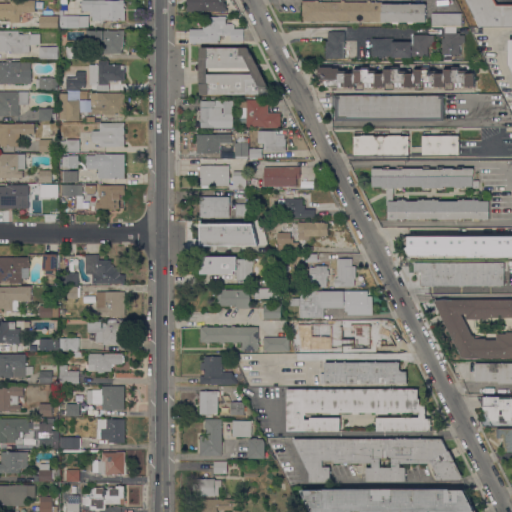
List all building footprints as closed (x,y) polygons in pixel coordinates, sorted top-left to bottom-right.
[(10,0),(35,0),(35,10),(20,10),(20,22),(10,22),(10,18),(0,18),(0,3),(10,3),(10,0)] [(106,20),(106,23),(103,23),(99,23),(99,20),(92,20),(92,16),(90,16),(90,11),(82,11),(82,0),(124,0),(124,12),(121,12),(121,20),(106,20)] [(194,10),(194,11),(187,11),(187,0),(224,0),(224,3),(226,3),(226,11),(194,10)] [(382,3),(426,3),(426,22),(416,22),(415,23),(407,23),(407,21),(398,21),(398,24),(392,23),(392,21),(302,21),(302,0),(314,1),(314,0),(318,0),(318,1),(341,1),(341,0),(344,0),(344,2),(367,2),(367,0),(370,0),(370,1),(382,1),(382,3)] [(465,0),(495,0),(497,4),(511,3),(511,27),(479,27),(465,0)] [(445,28),(445,26),(432,26),(432,13),(461,12),(461,26),(456,27),(456,28),(445,28)] [(39,27),(39,15),(59,16),(58,28),(39,27)] [(60,28),(60,15),(79,15),(89,15),(89,26),(79,26),(79,28),(60,28)] [(190,42),(190,29),(203,29),(203,25),(207,25),(207,17),(218,17),(218,16),(226,16),(226,23),(234,23),(234,28),(243,28),(243,40),(231,41),(231,35),(220,35),(220,42),(190,42)] [(456,32),(459,32),(459,35),(464,35),(465,43),(460,43),(460,54),(442,54),(442,38),(444,38),(444,32),(445,32),(445,28),(456,28),(456,32)] [(101,53),(101,52),(98,52),(98,43),(104,43),(104,40),(89,40),(89,33),(87,33),(87,30),(118,30),(118,29),(124,29),(124,36),(123,36),(123,38),(124,39),(124,43),(123,44),(123,47),(121,47),(121,53),(101,53)] [(30,52),(11,53),(11,51),(0,51),(0,31),(19,31),(19,34),(29,34),(30,52)] [(345,58),(326,58),(326,41),(328,41),(328,32),(331,32),(331,31),(344,31),(345,58)] [(411,56),(411,57),(392,57),(392,56),(372,56),(372,38),(393,38),(393,41),(411,41),(411,44),(413,44),(413,34),(428,34),(428,35),(434,35),(434,44),(429,44),(429,46),(428,46),(428,56),(411,56)] [(58,58),(39,58),(38,46),(58,46),(58,58)] [(66,58),(66,46),(79,47),(79,58),(66,58)] [(260,94),(209,94),(209,95),(200,95),(200,84),(199,84),(199,58),(200,58),(200,47),(208,47),(240,47),(248,47),(252,54),(269,87),(268,87),(271,94),(260,94)] [(122,64),(122,69),(125,69),(125,80),(112,80),(112,81),(109,81),(109,80),(109,90),(96,90),(96,84),(89,84),(89,65),(98,65),(98,60),(108,60),(108,64),(122,64)] [(0,83),(0,61),(20,61),(20,62),(30,62),(30,70),(31,70),(31,83),(0,83)] [(455,87),(455,84),(446,84),(446,83),(445,83),(445,86),(425,87),(425,84),(422,84),(422,82),(415,83),(415,86),(395,87),(395,84),(392,84),(392,82),(385,83),(385,86),(365,87),(365,84),(362,84),(362,83),(355,83),(355,87),(338,87),(338,90),(333,90),(333,87),(327,87),(318,69),(319,67),(333,67),(333,68),(339,68),(339,73),(354,73),(354,69),(362,69),(362,67),(370,66),(370,70),(378,70),(378,73),(384,72),(384,69),(392,69),(392,67),(400,66),(400,73),(414,73),(414,69),(422,69),(422,67),(430,67),(430,71),(444,71),(444,67),(460,66),(460,70),(467,70),(468,73),(475,73),(475,86),(455,87)] [(39,77),(52,77),(52,78),(58,78),(58,89),(52,89),(39,89),(39,77)] [(66,89),(66,77),(80,77),(79,90),(66,89)] [(0,115),(0,91),(28,91),(28,104),(19,104),(19,115),(0,115)] [(124,92),(124,114),(91,114),(91,92),(124,92)] [(60,93),(68,93),(68,99),(80,99),(79,121),(66,121),(66,119),(60,119),(60,93)] [(335,121),(335,107),(332,107),(332,96),(335,96),(335,95),(444,95),(444,121),(335,121)] [(268,99),(268,112),(280,112),(280,127),(247,127),(247,118),(240,118),(240,105),(239,105),(239,100),(246,100),(246,99),(268,99)] [(201,127),(201,117),(200,117),(200,100),(224,101),(224,100),(233,100),(233,128),(201,127)] [(38,108),(52,108),(52,113),(56,113),(56,120),(52,120),(52,121),(38,121),(38,108)] [(124,122),(124,146),(99,146),(99,142),(92,142),(92,131),(100,131),(100,122),(124,122)] [(0,123),(34,123),(34,133),(29,133),(29,134),(20,134),(20,146),(13,146),(13,147),(11,147),(11,146),(6,146),(6,147),(3,147),(3,146),(0,146),(0,123)] [(276,130),(276,134),(285,134),(285,139),(286,139),(286,151),(266,151),(266,150),(262,150),(262,158),(249,158),(249,148),(257,148),(258,130),(276,130)] [(220,143),(220,153),(197,153),(196,134),(232,134),(232,143),(220,143)] [(354,154),(354,136),(361,136),(361,135),(374,135),(374,136),(388,136),(388,135),(401,135),(401,136),(409,136),(409,154),(354,154)] [(422,154),(422,136),(459,135),(459,154),(422,154)] [(238,142),(238,137),(247,137),(248,142),(249,156),(235,156),(235,142),(238,142)] [(39,151),(39,139),(52,139),(52,151),(39,151)] [(66,151),(66,150),(60,150),(60,140),(66,141),(66,139),(80,139),(79,152),(66,151)] [(0,153),(18,153),(18,154),(25,154),(25,169),(18,169),(18,170),(23,170),(23,177),(0,177),(0,153)] [(124,178),(98,178),(98,169),(86,168),(86,155),(95,155),(95,153),(124,154),(124,178)] [(78,160),(79,160),(79,164),(78,164),(78,168),(68,168),(68,166),(62,166),(62,156),(68,156),(68,155),(78,155),(78,160)] [(229,184),(233,184),(233,171),(246,171),(246,189),(234,189),(233,189),(229,189),(229,186),(200,185),(200,165),(229,165),(229,184)] [(473,180),(479,180),(479,187),(473,187),(473,186),(464,186),(464,188),(455,188),(455,186),(443,186),(443,188),(423,188),(423,186),(403,186),(403,188),(393,188),(393,201),(398,201),(398,200),(406,200),(406,201),(418,201),(418,200),(439,200),(439,201),(458,201),(458,200),(479,200),(479,201),(489,201),(489,219),(479,219),(479,221),(472,221),(472,218),(465,218),(465,221),(458,221),(458,219),(438,219),(438,221),(432,221),(432,218),(425,218),(425,221),(418,221),(418,219),(408,219),(408,218),(405,218),(405,221),(398,221),(398,219),(388,219),(388,205),(386,205),(386,188),(382,188),(382,187),(372,187),(372,168),(382,168),(382,166),(389,166),(389,169),(396,169),(396,166),(403,166),(403,168),(422,168),(422,166),(429,166),(429,170),(435,170),(435,166),(443,166),(443,168),(453,168),(453,169),(456,169),(456,166),(463,166),(463,168),(473,168),(473,180)] [(264,186),(264,167),(300,167),(300,178),(297,178),(297,186),(264,186)] [(39,182),(39,170),(52,170),(52,182),(39,182)] [(60,182),(60,171),(78,170),(78,182),(60,182)] [(58,198),(42,197),(42,196),(40,196),(40,184),(58,184),(58,198)] [(60,195),(60,184),(83,184),(83,195),(60,195)] [(28,205),(29,205),(29,208),(17,208),(0,208),(0,186),(6,186),(6,185),(28,185),(28,205)] [(99,185),(124,185),(124,194),(120,194),(120,198),(124,198),(124,208),(115,208),(114,209),(110,209),(109,208),(98,208),(95,207),(95,202),(98,201),(99,201),(99,185)] [(229,217),(200,217),(200,196),(229,196),(229,217)] [(284,217),(284,206),(278,206),(278,199),(284,199),(284,198),(285,198),(285,197),(289,197),(289,198),(302,198),(302,205),(305,205),(305,209),(315,209),(315,217),(284,217)] [(236,216),(236,204),(247,204),(247,216),(236,216)] [(228,246),(225,246),(225,250),(203,250),(204,222),(217,222),(217,223),(228,223),(228,246)] [(316,222),(324,222),(324,223),(328,223),(328,235),(324,235),(324,236),(309,236),(309,240),(302,239),(295,239),(295,230),(298,230),(298,222),(304,222),(316,222)] [(289,250),(289,252),(278,252),(278,243),(277,243),(277,232),(290,232),(290,237),(294,237),(294,241),(293,241),(293,242),(298,242),(298,250),(289,250)] [(402,240),(403,238),(404,237),(405,237),(511,236),(511,256),(468,257),(468,255),(410,255),(402,240)] [(43,270),(44,254),(59,254),(59,269),(57,269),(57,270),(56,270),(56,276),(45,275),(45,270),(43,270)] [(92,283),(92,274),(85,274),(85,254),(99,254),(99,259),(111,259),(111,263),(114,267),(120,267),(120,274),(125,274),(125,283),(92,283)] [(299,262),(299,254),(318,254),(317,262),(299,262)] [(237,259),(253,259),(253,266),(252,266),(252,280),(237,280),(237,274),(201,274),(201,256),(237,256),(237,259)] [(0,280),(0,257),(29,257),(29,262),(30,262),(30,266),(29,266),(29,278),(27,278),(27,284),(21,284),(21,283),(9,283),(9,280),(0,280)] [(352,258),(352,266),(355,266),(355,278),(354,278),(354,286),(335,286),(335,278),(338,278),(338,258),(352,258)] [(414,262),(504,262),(504,285),(421,285),(421,283),(420,283),(420,275),(421,275),(421,271),(414,271),(414,262)] [(327,287),(315,287),(315,281),(309,281),(310,267),(315,267),(316,265),(327,265),(327,270),(329,270),(329,275),(327,275),(327,287)] [(60,284),(60,272),(78,272),(78,284),(60,284)] [(31,301),(18,301),(18,310),(13,310),(13,311),(4,311),(4,308),(0,308),(0,286),(17,286),(31,286),(31,301)] [(60,298),(60,286),(78,286),(78,298),(60,298)] [(254,298),(254,287),(259,287),(259,288),(278,288),(280,298),(254,298)] [(250,308),(236,308),(236,306),(221,306),(221,305),(217,305),(217,289),(250,289),(250,308)] [(97,315),(97,307),(96,307),(96,291),(124,291),(124,315),(97,315)] [(300,317),(300,305),(290,305),(290,298),(300,298),(300,291),(343,291),(368,291),(368,296),(372,296),(372,314),(348,314),(348,311),(345,311),(345,308),(324,308),(324,317),(300,317)] [(511,357),(462,357),(434,300),(449,300),(449,299),(511,299),(511,357)] [(264,319),(264,305),(277,305),(277,302),(281,303),(281,305),(281,319),(264,319)] [(39,317),(39,305),(52,305),(52,317),(39,317)] [(20,343),(8,343),(0,343),(0,321),(15,321),(15,328),(20,328),(20,343)] [(103,344),(103,342),(96,342),(96,331),(88,332),(88,322),(101,321),(101,328),(103,328),(103,322),(124,322),(124,336),(121,336),(121,344),(103,344)] [(338,337),(330,337),(330,339),(327,339),(327,337),(322,337),(322,330),(321,330),(321,328),(322,328),(321,322),(338,322),(338,337)] [(352,342),(352,341),(349,342),(349,337),(352,337),(352,333),(357,333),(356,322),(372,322),(372,325),(377,325),(377,339),(372,339),(372,342),(352,342)] [(258,343),(260,343),(260,347),(258,347),(258,351),(242,351),(242,350),(241,350),(241,346),(242,346),(242,342),(237,342),(237,343),(233,343),(233,342),(225,342),(225,343),(221,343),(221,342),(209,342),(209,343),(206,343),(206,341),(200,341),(200,326),(204,326),(204,325),(208,325),(208,327),(223,327),(223,325),(227,325),(227,327),(231,327),(231,325),(235,325),(235,326),(258,327),(258,343)] [(65,350),(65,337),(79,337),(79,350),(65,350)] [(263,350),(263,337),(289,337),(289,350),(263,350)] [(53,338),(53,345),(59,345),(59,351),(53,351),(53,349),(40,350),(40,338),(53,338)] [(296,351),(296,339),(308,339),(308,351),(296,351)] [(26,366),(33,366),(33,374),(26,374),(26,377),(0,377),(0,353),(26,353),(26,366)] [(89,353),(123,353),(123,355),(124,356),(124,358),(124,359),(124,361),(123,362),(123,364),(115,364),(115,365),(113,366),(112,367),(112,371),(105,371),(105,373),(98,373),(98,371),(88,371),(89,353)] [(204,376),(204,370),(200,370),(200,362),(204,362),(204,356),(222,357),(222,365),(223,365),(223,372),(232,372),(233,375),(241,371),(249,386),(239,386),(238,384),(232,384),(232,385),(211,384),(200,383),(200,376),(204,376)] [(325,383),(320,383),(320,373),(325,373),(325,362),(400,362),(400,369),(402,371),(407,371),(407,383),(325,383)] [(511,382),(499,383),(499,381),(475,381),(475,363),(511,363),(511,382)] [(60,383),(60,364),(68,365),(67,370),(79,371),(79,383),(60,383)] [(39,383),(40,370),(52,370),(52,383),(39,383)] [(0,411),(0,386),(10,386),(10,385),(23,385),(23,395),(18,395),(18,404),(21,404),(21,411),(0,411)] [(102,410),(102,403),(87,403),(88,389),(102,389),(102,386),(125,386),(125,410),(102,410)] [(219,391),(219,396),(218,396),(218,413),(214,413),(214,414),(211,414),(211,416),(208,416),(208,414),(203,414),(203,416),(200,416),(200,414),(200,413),(198,413),(198,408),(200,408),(200,391),(201,391),(201,389),(203,389),(203,391),(210,391),(211,389),(214,389),(214,391),(219,391)] [(419,398),(420,398),(420,404),(426,404),(426,418),(431,418),(431,430),(428,430),(428,431),(377,430),(377,417),(420,417),(420,412),(389,412),(389,413),(376,413),(376,412),(360,412),(360,413),(353,413),(353,412),(340,412),(340,414),(332,414),(332,412),(307,412),(307,415),(305,415),(305,420),(310,420),(310,417),(341,417),(340,431),(287,431),(287,389),(419,389),(419,398)] [(511,420),(489,420),(489,410),(486,410),(485,410),(484,408),(484,406),(482,406),(477,396),(511,396),(511,420)] [(244,415),(230,415),(230,401),(244,401),(244,415)] [(39,415),(39,403),(52,403),(52,415),(39,415)] [(66,415),(66,403),(80,403),(80,415),(66,415)] [(29,430),(34,430),(34,438),(36,438),(36,444),(15,444),(15,442),(0,442),(0,418),(29,418),(29,430)] [(125,443),(109,443),(109,439),(101,439),(101,438),(96,438),(96,429),(97,429),(97,419),(125,419),(125,443)] [(222,455),(199,455),(200,435),(205,435),(205,427),(204,427),(204,424),(205,424),(205,419),(222,419),(222,455)] [(232,436),(233,420),(252,421),(251,437),(232,436)] [(39,433),(39,423),(52,423),(52,434),(39,433)] [(511,451),(504,451),(504,437),(497,437),(497,428),(511,428),(511,451)] [(39,436),(59,436),(59,448),(39,449),(39,436)] [(60,448),(60,437),(79,437),(79,448),(60,448)] [(265,458),(249,458),(249,438),(253,439),(253,437),(257,437),(257,438),(264,439),(265,442),(265,458)] [(310,482),(310,474),(293,441),(293,439),(442,438),(448,451),(449,451),(463,477),(459,479),(437,479),(435,475),(437,474),(431,463),(400,463),(400,467),(406,467),(406,481),(366,481),(366,468),(372,468),(372,463),(335,463),(335,460),(323,460),(323,467),(330,467),(330,482),(310,482)] [(27,468),(20,468),(20,473),(0,473),(0,463),(1,463),(2,451),(27,452),(27,468)] [(117,452),(117,451),(125,451),(125,462),(126,462),(126,475),(118,475),(118,474),(102,474),(101,472),(92,472),(92,460),(98,460),(98,461),(102,461),(102,452),(117,452)] [(227,462),(232,462),(232,465),(227,465),(227,473),(214,473),(214,461),(227,461),(227,462)] [(40,481),(39,464),(49,463),(49,469),(59,469),(59,478),(52,478),(52,481),(40,481)] [(66,481),(66,469),(79,469),(79,481),(66,481)] [(215,480),(221,480),(221,487),(219,487),(219,495),(215,495),(193,495),(193,485),(198,485),(198,478),(215,478),(215,480)] [(0,485),(35,485),(35,498),(27,498),(28,505),(0,505),(0,485)] [(94,487),(103,487),(103,490),(109,490),(109,487),(115,488),(115,486),(124,486),(124,505),(121,505),(121,504),(104,504),(104,509),(99,509),(99,511),(95,511),(95,509),(90,509),(90,505),(82,505),(82,497),(94,497),(94,487)] [(312,511),(310,508),(308,508),(306,505),(307,500),(302,490),(324,490),(324,489),(450,489),(450,490),(465,490),(474,507),(474,510),(475,510),(475,511),(312,511)] [(66,511),(67,503),(68,503),(68,495),(79,495),(79,511),(66,511)] [(52,506),(57,506),(57,511),(40,511),(40,496),(52,496),(52,506)] [(232,500),(241,500),(240,509),(233,509),(233,510),(218,510),(218,511),(193,511),(193,499),(232,499),(232,500)]
